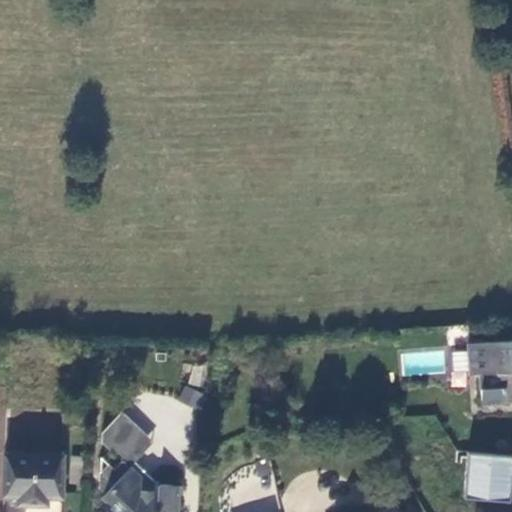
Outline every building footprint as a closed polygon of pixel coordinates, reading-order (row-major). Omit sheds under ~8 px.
[(511,338),(466,341),(468,374),(486,373),(487,389),(483,389),(484,405),(506,403),(505,399),(511,398),(511,338)] [(198,408),(203,393),(183,386),(177,401),(198,408)] [(113,448),(137,422),(122,408),(103,430),(102,438),(113,448)] [(124,456),(131,463),(154,438),(137,422),(113,448),(123,457),(124,456)] [(511,456),(468,452),(464,497),(510,501),(511,484),(511,456)] [(60,499),(63,457),(5,453),(3,496),(18,497),(18,505),(46,506),(47,498),(60,499)] [(101,485),(110,492),(107,495),(123,511),(175,511),(177,481),(158,481),(158,477),(140,477),(140,472),(131,463),(124,456),(123,457),(115,465),(109,460),(101,469),(101,485)] [(407,511),(400,499),(375,511),(360,511),(359,511),(407,511)]
